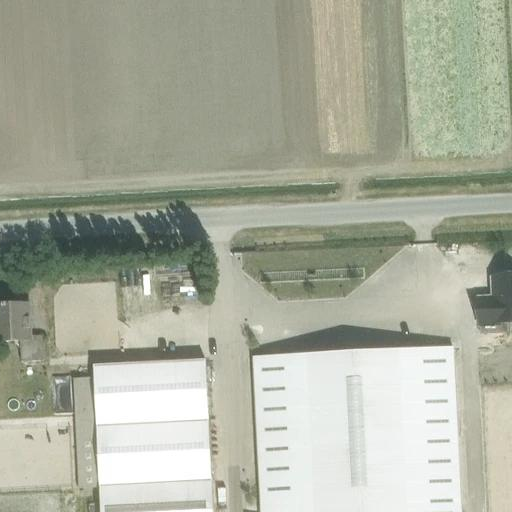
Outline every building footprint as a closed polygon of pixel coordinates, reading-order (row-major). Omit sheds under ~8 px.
[(487,286),(468,287),(470,327),(505,326),(505,310),(511,310),(511,257),(485,258),(487,286)] [(21,362),(44,361),(43,336),(31,336),(29,303),(6,304),(0,303),(0,342),(20,341),(21,362)] [(299,305),(300,318),(319,317),(318,305),(299,305)] [(165,338),(186,334),(184,326),(163,330),(165,338)] [(461,511),(453,348),(253,358),(261,511),(461,511)] [(73,379),(79,489),(101,488),(101,511),(213,511),(206,360),(94,366),(94,378),(73,379)] [(0,493),(79,489),(73,379),(0,383),(0,493)]
